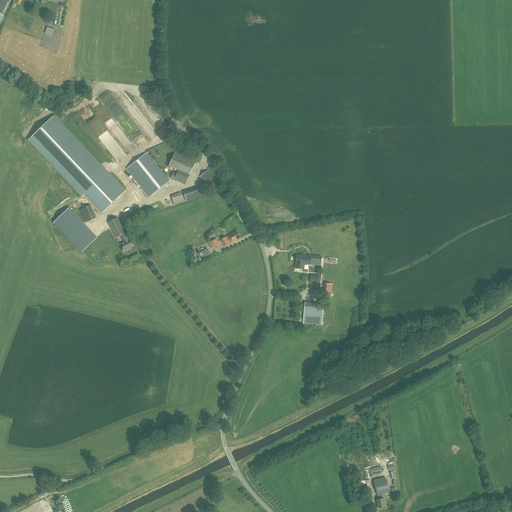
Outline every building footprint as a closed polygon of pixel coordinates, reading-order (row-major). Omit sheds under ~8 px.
[(104,211),(125,191),(54,116),(29,140),(82,196),(86,192),(104,211)] [(169,181),(147,153),(127,169),(149,197),(169,181)] [(185,184),(195,162),(175,153),(169,166),(179,170),(177,174),(173,172),(171,178),(185,184)] [(219,183),(208,170),(200,177),(210,189),(219,183)] [(174,204),(184,200),(181,192),(171,195),(174,204)] [(90,205),(79,209),(85,222),(96,217),(90,205)] [(69,209),(55,222),(68,237),(83,223),(69,209)] [(122,244),(125,250),(125,251),(129,249),(128,248),(133,245),(130,240),(129,240),(117,217),(108,222),(116,238),(120,236),(124,243),(122,244)] [(233,242),(240,238),(237,231),(229,235),(230,235),(226,237),(221,240),(224,247),(230,243),(228,241),(232,239),(233,242)] [(210,242),(211,242),(214,248),(220,245),(216,239),(210,242)] [(200,252),(202,256),(205,254),(206,257),(210,255),(207,248),(200,252)] [(303,269),(304,263),(320,265),(321,258),(297,255),(296,268),(303,269)] [(305,307),(303,323),(321,325),(322,316),(311,315),(312,307),(305,307)] [(382,494),(389,492),(386,478),(374,481),(378,495),(379,499),(377,500),(378,508),(386,506),(384,498),(382,494)]
